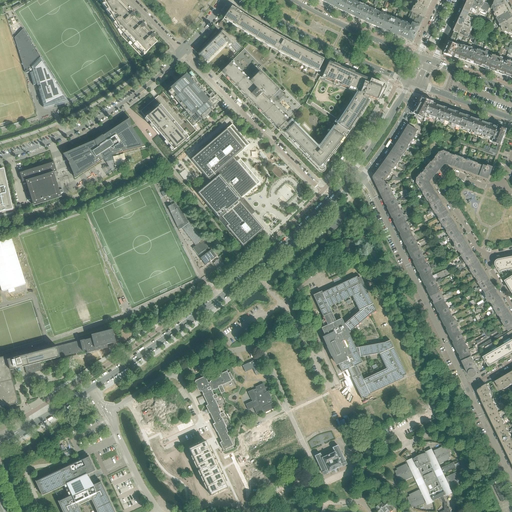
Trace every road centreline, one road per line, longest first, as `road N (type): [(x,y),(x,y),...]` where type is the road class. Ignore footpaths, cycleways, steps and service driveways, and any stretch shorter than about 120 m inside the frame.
road 1 (residential): [(8,439),(220,295),(332,197)]
road 2 (residential): [(467,387),(362,177)]
road 3 (residential): [(182,51),(89,123),(0,157)]
road 4 (residential): [(314,184),(182,51)]
road 5 (tertiary): [(247,0),(409,81)]
road 6 (residential): [(498,183),(448,173),(439,186),(482,257)]
road 7 (tertiary): [(419,57),(294,0)]
